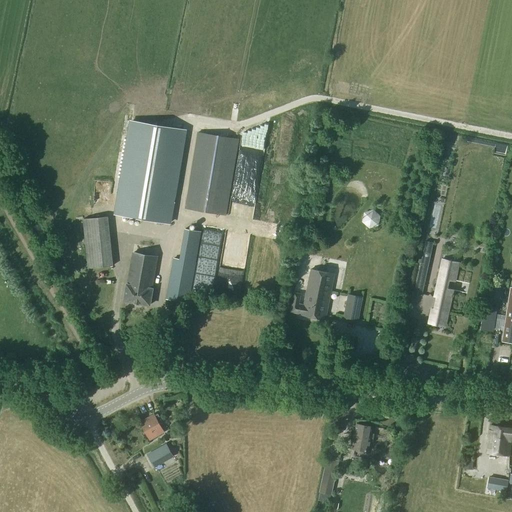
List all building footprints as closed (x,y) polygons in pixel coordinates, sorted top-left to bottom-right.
[(187,130),(130,120),(114,215),(171,225),(187,130)] [(197,132),(188,191),(185,209),(226,216),(239,140),(197,132)] [(88,268),(113,266),(108,217),(84,220),(88,268)] [(188,303),(195,263),(201,232),(185,229),(180,260),(173,259),(166,300),(188,303)] [(424,289),(431,252),(423,251),(416,287),(424,289)] [(124,301),(150,306),(158,257),(132,252),(124,301)] [(428,321),(427,324),(445,328),(453,291),(467,294),(469,284),(455,281),(459,266),(459,263),(459,262),(458,262),(442,259),(441,258),(441,259),(440,263),(433,297),(435,298),(433,309),(431,308),(428,321)] [(302,315),(325,320),(332,287),(335,274),(310,269),(308,282),(307,282),(303,305),(300,304),(302,294),(294,292),(290,313),(302,315)] [(485,308),(483,317),(507,321),(506,325),(505,333),(504,341),(508,341),(511,341),(511,289),(511,296),(507,316),(495,314),(496,309),(485,308)] [(344,318),(358,321),(362,299),(348,296),(344,318)] [(52,374),(38,373),(38,383),(52,385),(52,374)] [(146,426),(143,428),(150,441),(165,433),(158,421),(160,420),(158,415),(154,417),(154,416),(144,421),(146,426)] [(373,427),(356,424),(352,450),(368,453),(373,427)] [(511,429),(491,426),(486,454),(508,457),(511,432),(511,429)] [(176,456),(170,445),(148,457),(153,467),(167,459),(168,462),(176,456)] [(390,448),(385,457),(392,460),(397,451),(390,448)] [(327,458),(319,493),(331,496),(339,461),(327,458)] [(465,459),(464,469),(473,470),(473,459),(465,459)] [(489,478),(488,489),(498,491),(498,494),(506,496),(509,481),(489,478)]
